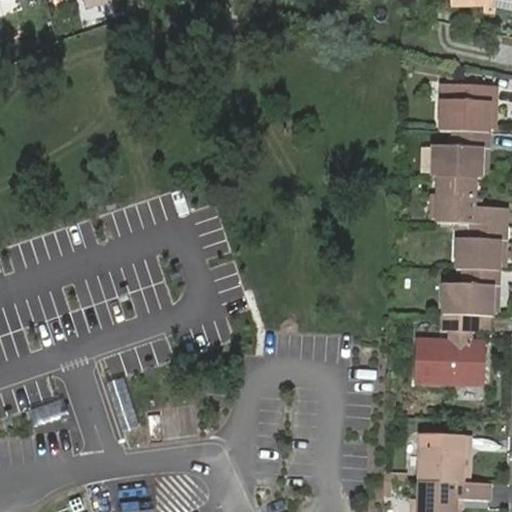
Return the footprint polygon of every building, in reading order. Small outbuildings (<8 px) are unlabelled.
[(492,6),(511,9),(511,0),(450,0),(451,7),(482,7),(484,1),(492,0),(492,6)] [(484,1),(482,7),(484,13),(490,14),(492,6),(492,0),(484,1)] [(443,92),(442,139),(455,140),(490,140),(490,135),(490,110),(497,110),(497,93),(463,93),(443,92)] [(436,153),(434,186),(438,186),(478,187),(484,187),(484,180),(485,157),(491,156),(491,140),(490,140),(455,140),(455,153),(436,153)] [(438,226),(437,230),(471,231),(507,233),(508,216),(482,215),(476,215),(477,206),(478,187),(438,186),(438,203),(438,226)] [(457,246),(456,276),(462,276),(501,278),(501,273),(501,249),(507,248),(507,233),(471,231),(470,247),(457,246)] [(444,290),(442,322),(479,323),(493,323),(492,318),(494,293),(501,293),(501,278),(462,276),(462,291),(444,290)] [(500,318),(501,293),(494,293),(492,318),(500,318)] [(479,323),(442,322),(442,337),(448,337),(473,337),(479,337),(479,323)] [(472,348),(473,337),(448,337),(447,347),(472,348)] [(472,348),(447,347),(417,346),(415,389),(486,393),(487,348),(472,348)] [(118,428),(139,422),(124,381),(104,387),(118,428)] [(60,402),(28,411),(33,429),(65,421),(60,402)] [(422,459),(422,475),(464,477),(463,462),(471,462),(470,444),(435,443),(435,458),(422,459)] [(464,477),(422,475),(422,490),(421,507),(420,511),(460,511),(460,508),(466,508),(490,509),(491,491),(464,491),(464,486),(464,477)] [(492,485),(490,507),(506,508),(508,486),(492,485)]
